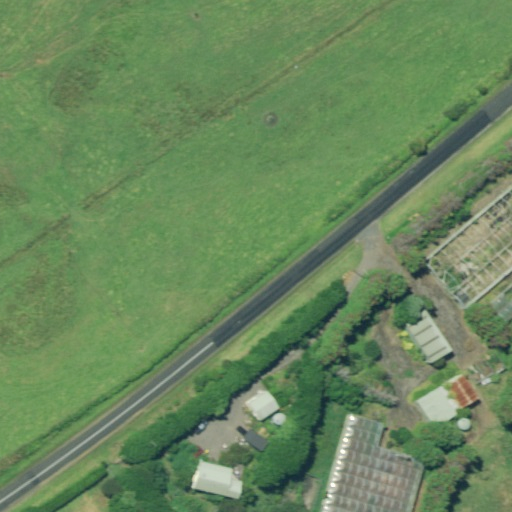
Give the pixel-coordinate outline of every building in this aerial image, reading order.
[(447,352),(422,312),(402,324),(428,364),(447,352)] [(475,398),(461,376),(417,403),(432,428),(454,415),(452,412),(475,398)] [(276,408),(264,392),(246,405),(257,421),(276,408)] [(385,424),(353,414),(323,511),(405,511),(416,475),(420,461),(378,448),(385,424)] [(266,443),(249,430),(241,440),(259,453),(266,443)] [(245,462),(230,458),(227,471),(198,463),(192,489),(235,501),(245,462)]
